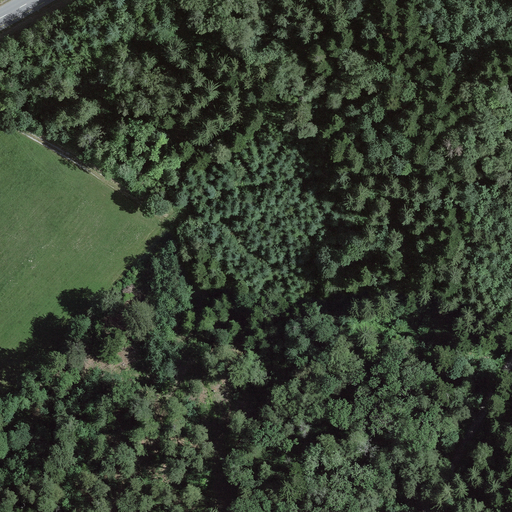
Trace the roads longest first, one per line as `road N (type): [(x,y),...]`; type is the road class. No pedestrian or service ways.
road 1 (track): [(0,116),(155,216)]
road 2 (track): [(424,511),(511,365)]
